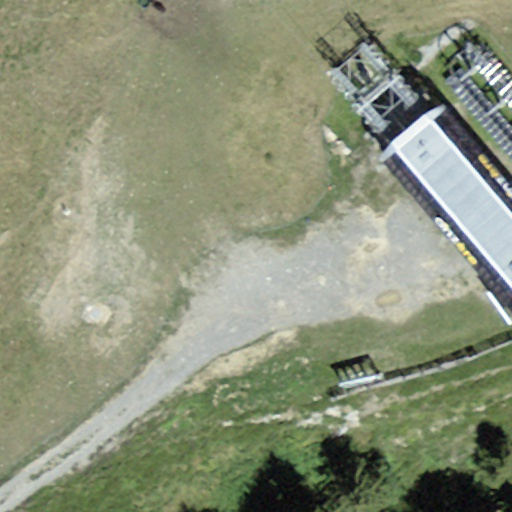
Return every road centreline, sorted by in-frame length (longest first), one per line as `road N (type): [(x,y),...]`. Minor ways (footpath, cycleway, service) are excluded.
road 1 (unknown): [(226,0),(203,49),(169,243),(147,316),(143,396)]
road 2 (track): [(0,500),(161,383)]
road 3 (track): [(260,289),(161,383)]
